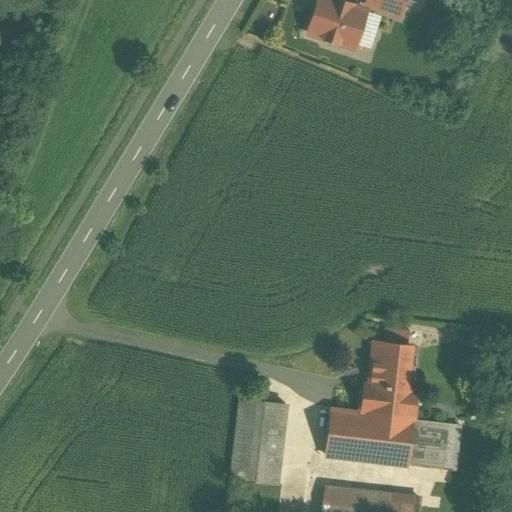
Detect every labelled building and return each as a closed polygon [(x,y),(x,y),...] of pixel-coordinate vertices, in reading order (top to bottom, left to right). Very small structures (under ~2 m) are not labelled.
[(370,0),(367,11),(404,24),(412,0),(370,0)] [(372,20),(326,3),(312,39),(358,57),(372,20)] [(359,361),(353,432),(313,428),(309,474),(404,483),(408,437),(402,437),(408,366),(359,361)] [(264,511),(270,424),(225,421),(219,511),(264,511)] [(407,511),(408,505),(311,495),(309,511),(407,511)]
